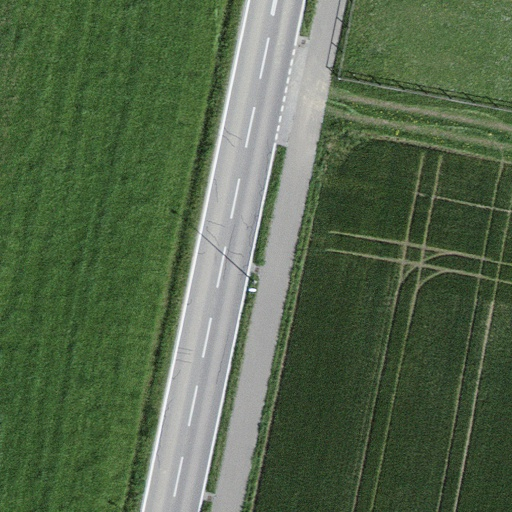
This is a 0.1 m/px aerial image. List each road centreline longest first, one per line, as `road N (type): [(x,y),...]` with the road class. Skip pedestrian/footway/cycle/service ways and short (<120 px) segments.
road 1 (track): [(230,511),(337,0)]
road 2 (secondary): [(179,511),(283,0)]
